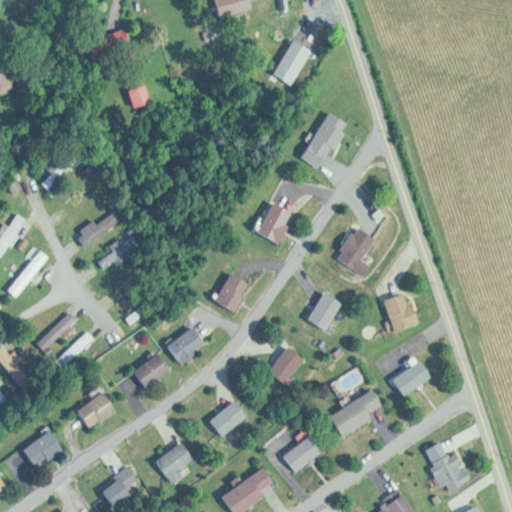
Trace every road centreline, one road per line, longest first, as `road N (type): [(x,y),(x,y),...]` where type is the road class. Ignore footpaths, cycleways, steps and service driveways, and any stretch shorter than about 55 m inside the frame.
road 1 (residential): [(10,511),(210,370),(379,122)]
road 2 (tertiary): [(341,0),(511,504)]
road 3 (residential): [(297,511),(475,391)]
road 4 (residential): [(18,182),(60,246),(102,338)]
